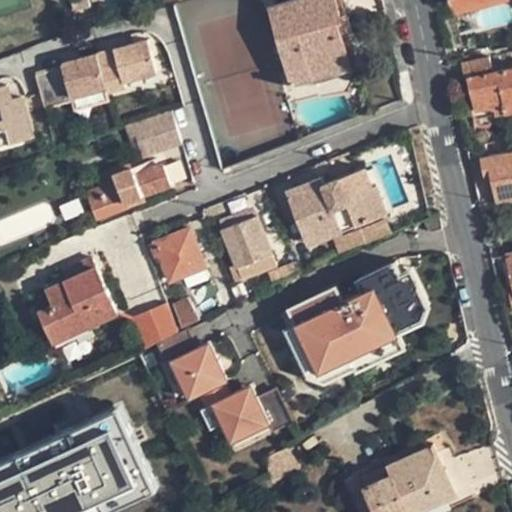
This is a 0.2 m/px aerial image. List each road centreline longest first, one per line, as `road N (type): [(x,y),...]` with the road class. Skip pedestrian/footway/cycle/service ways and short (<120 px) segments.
road 1 (residential): [(436,103),(511,421)]
road 2 (residential): [(436,103),(213,191),(190,114)]
